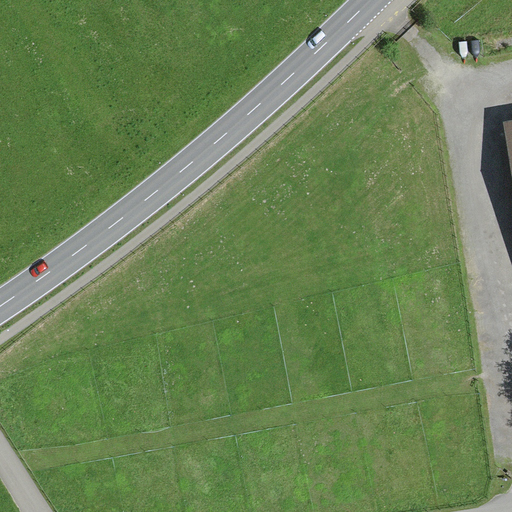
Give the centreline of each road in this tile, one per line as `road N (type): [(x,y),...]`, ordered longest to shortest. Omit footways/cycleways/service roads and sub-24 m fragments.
road 1 (primary): [(373,0),(171,183),(0,308)]
road 2 (unknown): [(484,511),(492,371),(477,256)]
